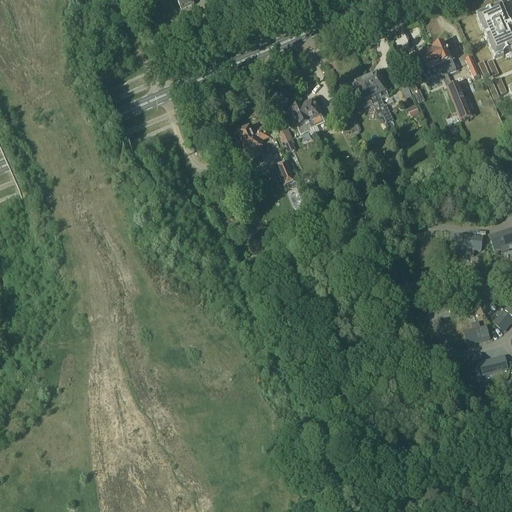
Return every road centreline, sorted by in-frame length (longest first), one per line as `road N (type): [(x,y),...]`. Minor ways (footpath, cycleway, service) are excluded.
road 1 (primary): [(0,167),(382,0)]
road 2 (unknown): [(511,326),(474,346),(447,346),(401,269),(424,230),(481,234),(511,220)]
